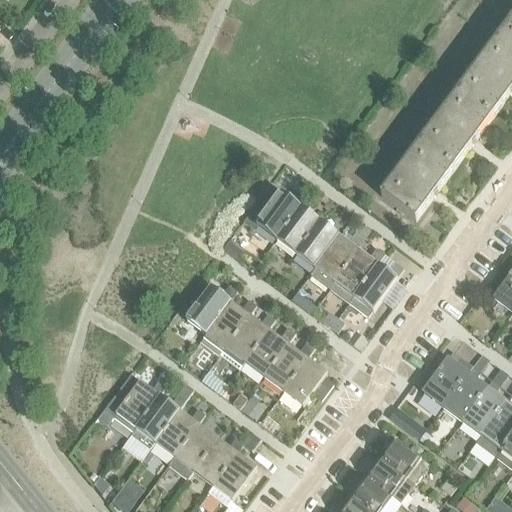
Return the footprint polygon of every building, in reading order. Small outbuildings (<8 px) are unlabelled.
[(511,21),(496,44),(511,56),(511,21)] [(511,56),(496,44),(457,96),(492,121),(511,94),(511,56)] [(457,96),(419,147),(454,173),(492,121),(457,96)] [(415,225),(432,202),(454,173),(419,147),(381,199),(415,225)] [(276,244),(300,211),(307,202),(299,196),(293,205),(281,196),(278,200),(268,193),(243,227),(254,235),(257,230),(276,244)] [(319,225),(300,211),(276,244),(295,258),(319,225)] [(339,240),(319,225),(295,258),(315,273),(339,240)] [(329,293),(358,254),(339,240),(315,273),(309,280),(328,294),(329,293)] [(235,242),(228,252),(235,257),(242,247),(235,242)] [(348,308),(377,268),(385,258),(376,252),(369,262),(358,254),(329,293),(348,308)] [(373,316),(397,283),(404,273),(396,266),(388,277),(377,268),(348,308),(368,323),(373,316)] [(511,276),(493,302),(511,316),(511,276)] [(198,287),(191,297),(197,301),(204,291),(198,287)] [(186,324),(205,339),(230,306),(237,296),(229,290),(222,300),(210,291),(186,324)] [(296,297),(291,304),(302,312),(307,305),(296,297)] [(230,306),(205,339),(201,345),(220,359),(249,320),(256,310),(249,305),(241,314),(230,306)] [(322,326),(330,332),(337,322),(329,317),(322,326)] [(260,328),(249,320),(220,359),(240,374),(244,368),(269,335),(268,334),(275,324),(268,319),(260,328)] [(345,328),(337,322),(330,332),(338,338),(345,328)] [(263,382),(288,349),(296,338),(288,332),(280,343),(269,335),(244,368),(263,382)] [(307,363),(288,349),(263,382),(282,396),(307,363)] [(423,397),(443,412),(468,378),(456,369),(461,363),(453,356),(440,373),(430,387),(423,397)] [(327,378),(307,363),(282,396),(302,411),(312,398),(324,382),(327,378)] [(431,366),(420,380),(430,387),(440,373),(431,366)] [(462,427),(487,392),(475,383),(480,377),(473,371),(468,378),(443,412),(462,427)] [(222,397),(229,387),(210,374),(203,384),(222,397)] [(129,440),(159,400),(166,390),(159,385),(151,394),(130,379),(106,411),(116,419),(110,426),(129,440)] [(324,382),(312,398),(321,404),(333,388),(324,382)] [(492,385),(487,392),(462,427),(482,441),(507,407),(506,406),(495,398),(500,391),(492,385)] [(239,398),(232,407),(240,413),(247,404),(239,398)] [(171,409),(159,400),(129,440),(149,454),(154,447),(179,415),(178,414),(186,405),(178,399),(171,409)] [(507,407),(482,441),(501,455),(511,439),(511,400),(506,406),(507,407)] [(250,402),(241,414),(256,424),(264,413),(250,402)] [(190,423),(179,415),(154,447),(174,462),(198,429),(205,419),(198,414),(190,423)] [(217,443),(198,429),(174,462),(169,468),(188,483),(193,476),(217,443)] [(278,436),(275,439),(282,445),(285,441),(278,436)] [(244,448),(243,450),(252,457),(260,445),(252,438),(244,448)] [(511,439),(501,455),(495,462),(511,474),(511,439)] [(228,452),(217,443),(193,476),(212,490),(237,458),(243,450),(244,448),(236,442),(228,452)] [(429,469),(401,448),(392,459),(388,456),(382,464),(407,483),(414,489),(429,469)] [(257,473),(237,458),(212,490),(207,497),(227,511),(257,473)] [(414,489),(407,483),(382,464),(377,461),(368,473),(373,477),(368,484),(392,502),(400,508),(414,489)] [(392,502),(368,484),(363,480),(354,492),(359,496),(353,503),(353,504),(364,511),(396,511),(400,508),(392,502)] [(98,482),(93,489),(101,499),(109,490),(98,482)] [(441,493),(450,500),(457,490),(448,483),(441,493)] [(119,496),(111,507),(116,511),(131,511),(135,508),(119,496)] [(364,511),(353,504),(348,500),(339,511),(364,511)] [(426,511),(440,511),(442,510),(433,503),(426,511)]
